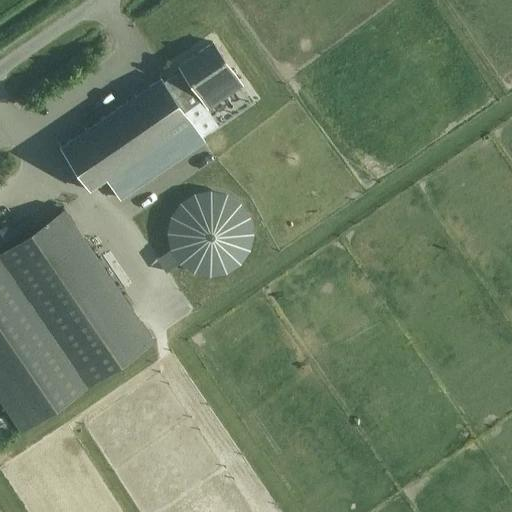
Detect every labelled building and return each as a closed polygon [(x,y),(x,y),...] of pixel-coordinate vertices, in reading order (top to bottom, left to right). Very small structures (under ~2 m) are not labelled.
[(180,69),(162,81),(183,111),(188,120),(200,136),(218,123),(207,107),(241,84),(211,41),(177,64),(180,69)] [(88,188),(188,120),(183,111),(162,81),(159,77),(59,146),(88,188)] [(156,257),(227,266),(236,193),(175,185),(167,239),(158,238),(156,257)] [(0,204),(0,226),(17,217),(7,200),(0,204)] [(153,340),(62,207),(0,249),(0,400),(20,430),(153,340)]
